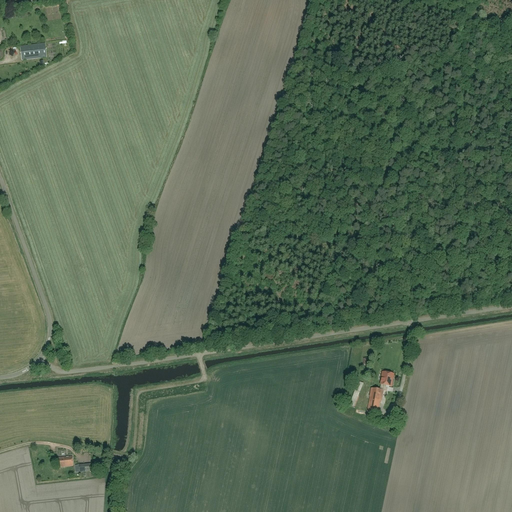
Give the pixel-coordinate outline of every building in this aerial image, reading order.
[(20,47),(22,61),(47,58),(45,44),(20,47)] [(381,373),(379,389),(369,387),(365,412),(380,415),(384,390),(389,391),(392,375),(381,373)] [(364,382),(358,380),(348,404),(354,406),(364,382)] [(59,468),(73,466),(72,456),(58,458),(59,468)] [(91,464),(79,466),(80,473),(92,472),(91,464)]
